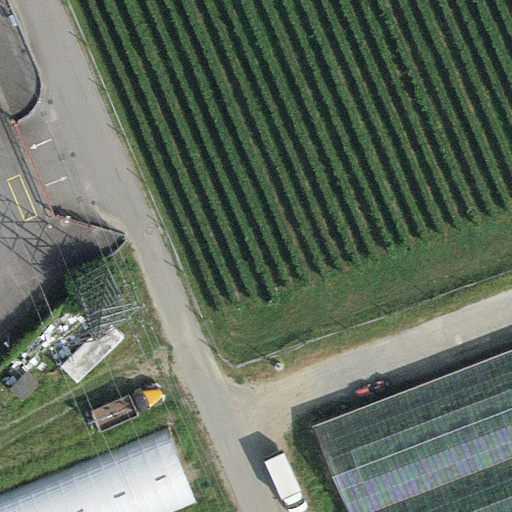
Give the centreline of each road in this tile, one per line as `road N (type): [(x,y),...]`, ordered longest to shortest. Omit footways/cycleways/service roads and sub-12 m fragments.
road 1 (unclassified): [(45,0),(270,511)]
road 2 (track): [(511,307),(228,413)]
